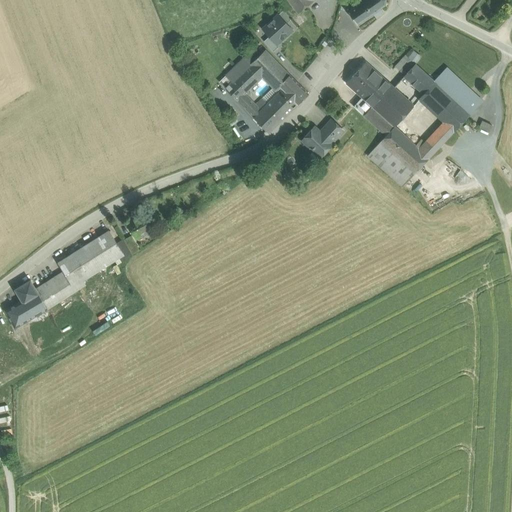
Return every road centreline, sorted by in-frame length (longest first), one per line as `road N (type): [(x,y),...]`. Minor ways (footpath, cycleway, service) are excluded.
road 1 (tertiary): [(406,0),(269,141),(114,205),(0,289)]
road 2 (track): [(511,270),(481,166),(493,138)]
